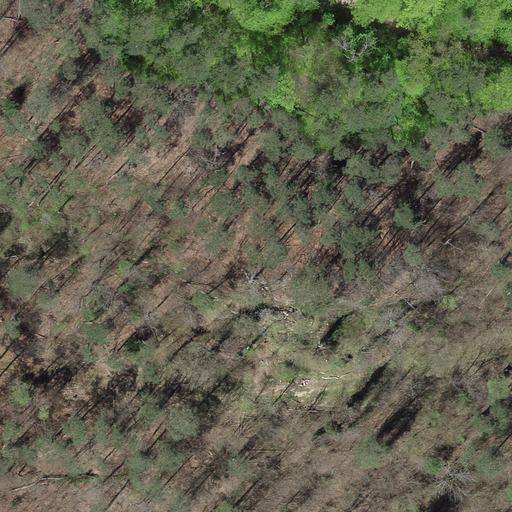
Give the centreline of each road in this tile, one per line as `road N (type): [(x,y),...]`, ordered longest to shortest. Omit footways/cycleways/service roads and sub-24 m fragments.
road 1 (track): [(511,345),(422,373),(180,391),(0,366)]
road 2 (track): [(310,0),(334,21),(511,55)]
